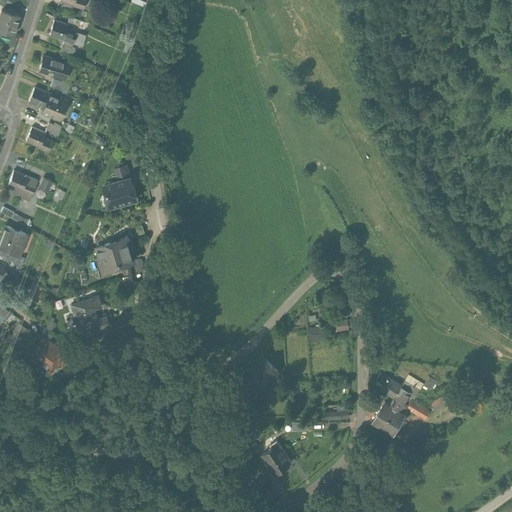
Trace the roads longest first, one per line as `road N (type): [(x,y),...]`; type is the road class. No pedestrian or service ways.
road 1 (residential): [(170,0),(147,68),(144,149),(198,344),(214,355),(239,350),(320,278),(338,276),(356,294),(356,426),(344,464),(269,511)]
road 2 (unclassified): [(0,441),(137,457),(159,464),(183,495)]
